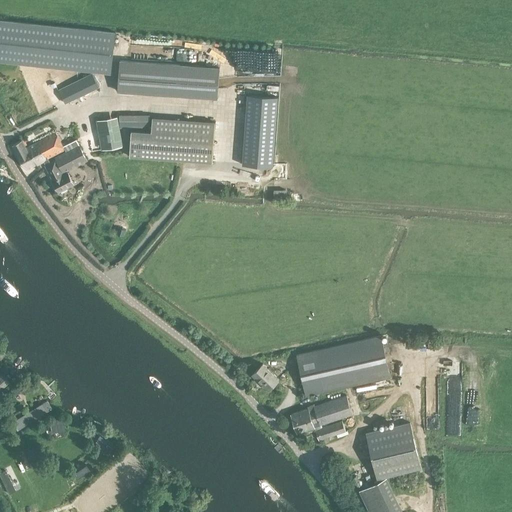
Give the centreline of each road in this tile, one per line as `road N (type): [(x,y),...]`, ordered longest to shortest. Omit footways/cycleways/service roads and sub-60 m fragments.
road 1 (unclassified): [(344,511),(331,487),(223,373),(73,249),(0,144)]
road 2 (track): [(427,511),(414,397),(401,386),(429,355),(472,346)]
road 3 (track): [(401,386),(345,441),(307,460)]
